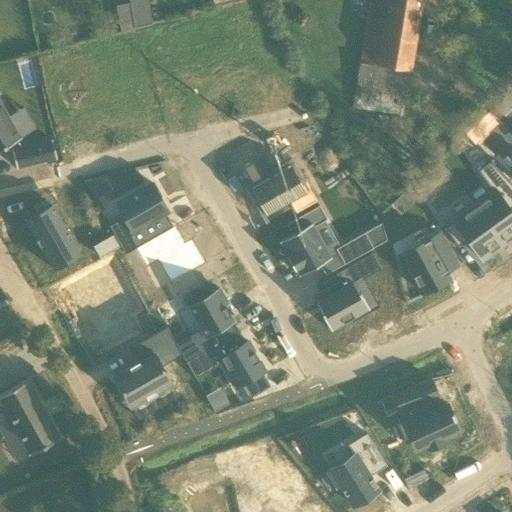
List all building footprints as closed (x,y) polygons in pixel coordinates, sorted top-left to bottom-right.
[(128,0),(130,4),(117,7),(120,30),(134,27),(134,29),(152,25),(148,0),(128,0)] [(370,0),(360,64),(409,72),(421,0),(370,0)] [(263,61),(240,67),(250,107),(273,101),(265,69),(279,65),(273,42),(260,45),(263,61)] [(213,57),(199,60),(205,84),(218,80),(226,112),(250,107),(240,67),(216,73),(213,57)] [(189,79),(166,85),(176,125),(199,119),(191,87),(205,84),(199,60),(185,64),(189,79)] [(354,97),(353,107),(402,115),(409,72),(360,64),(354,97)] [(138,75),(125,79),(131,102),(144,99),(152,131),(176,125),(166,85),(142,91),(138,75)] [(115,98),(92,104),(102,143),(125,137),(117,105),(131,102),(125,79),(111,82),(115,98)] [(64,94),(51,97),(56,120),(70,117),(78,149),(102,143),(92,104),(68,109),(64,94)] [(21,138),(20,137),(8,116),(0,101),(0,149),(10,143),(14,149),(11,150),(16,167),(56,157),(52,140),(25,146),(20,138),(21,138)] [(409,182),(364,127),(345,143),(389,197),(409,182)] [(252,164),(244,169),(252,182),(260,177),(252,164)] [(291,164),(250,188),(266,216),(289,202),(295,213),(317,200),(306,181),(302,183),(291,164)] [(511,191),(505,182),(474,204),(502,243),(511,236),(511,212),(509,209),(511,207),(511,191)] [(123,217),(109,225),(114,234),(120,245),(125,253),(135,248),(172,226),(164,212),(168,211),(152,183),(116,203),(123,217)] [(30,215),(24,218),(53,269),(78,255),(79,254),(79,253),(51,205),(51,203),(30,215)] [(474,204),(443,227),(458,247),(468,240),(481,258),(502,243),(474,204)] [(330,257),(313,226),(323,220),(325,219),(317,206),(284,224),(290,234),(280,240),(289,256),(287,257),(294,269),(295,268),(299,275),(330,257)] [(172,226),(135,248),(145,265),(154,259),(157,258),(170,282),(191,270),(204,263),(191,239),(187,241),(184,243),(175,227),(178,225),(178,223),(172,226)] [(339,246),(335,248),(338,253),(344,263),(372,247),(364,232),(339,246)] [(439,233),(403,252),(411,267),(409,268),(422,292),(449,278),(445,271),(457,264),(439,233)] [(114,234),(93,245),(99,257),(120,245),(114,234)] [(81,288),(68,295),(81,317),(86,314),(103,345),(139,324),(112,279),(132,267),(120,246),(73,273),(81,288)] [(317,301),(316,302),(318,306),(320,305),(323,311),(321,312),(320,312),(330,329),(331,329),(331,328),(334,326),(336,329),(344,325),(342,322),(349,318),(351,321),(370,311),(359,290),(358,291),(354,283),(363,278),(380,268),(371,252),(318,282),(326,297),(323,299),(317,302),(317,301)] [(201,328),(175,343),(182,354),(186,361),(239,331),(238,330),(232,321),(223,305),(227,303),(218,288),(205,295),(202,290),(205,289),(204,288),(183,300),(183,301),(186,300),(188,305),(189,307),(201,328)] [(129,367),(113,375),(131,406),(146,398),(147,398),(148,398),(148,397),(155,393),(155,394),(156,393),(156,392),(171,383),(160,364),(179,353),(180,355),(182,354),(175,343),(166,327),(132,346),(140,360),(138,361),(138,360),(128,366),(129,367)] [(242,382),(250,397),(269,386),(261,371),(264,370),(247,340),(244,342),(239,331),(186,361),(195,378),(219,364),(223,362),(237,385),(242,382)] [(29,454),(59,437),(27,380),(0,394),(0,429),(4,438),(17,431),(29,454)] [(431,380),(394,394),(396,399),(394,400),(396,404),(397,403),(400,410),(408,407),(413,419),(403,424),(415,449),(427,443),(430,449),(444,442),(441,437),(459,429),(447,404),(438,408),(433,398),(432,396),(435,395),(436,395),(431,380)] [(219,392),(207,398),(214,410),(226,404),(219,392)] [(330,469),(325,472),(335,489),(341,486),(353,505),(378,489),(369,475),(386,465),(366,433),(347,445),(352,453),(329,468),(330,469)] [(286,500),(275,511),(317,511),(311,506),(322,494),(304,473),(294,484),(290,480),(279,493),(286,500)]
